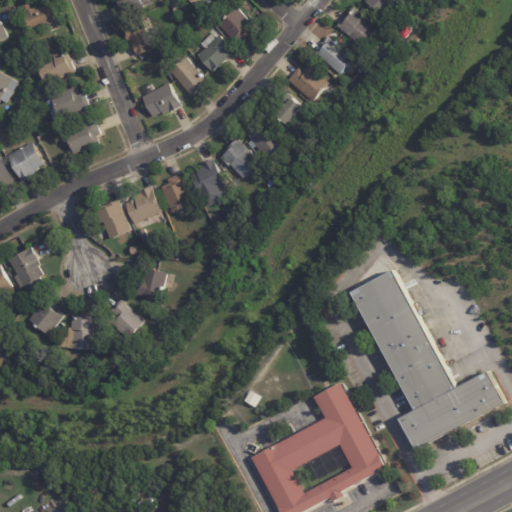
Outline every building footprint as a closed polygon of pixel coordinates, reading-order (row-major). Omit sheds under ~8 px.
[(142,0),(145,7),(126,15),(120,1),(122,0),(142,0)] [(218,0),(214,2),(212,0),(196,8),(192,0),(218,0)] [(397,0),(384,16),(367,2),(368,0),(397,0)] [(56,24),(33,34),(22,8),(34,3),(36,8),(53,2),(61,22),(56,24)] [(361,12),(367,18),(365,20),(379,32),(365,49),(339,27),(356,8),(361,12)] [(249,37),(239,46),(221,26),(239,9),(257,28),(250,35),(248,33),(247,34),(249,37)] [(0,13),(10,39),(0,43),(0,13)] [(149,35),(156,50),(138,57),(131,41),(129,42),(126,35),(127,34),(125,29),(143,21),(149,35)] [(409,27),(414,32),(408,40),(402,35),(409,27)] [(185,45),(181,39),(186,35),(190,41),(185,45)] [(223,37),(237,53),(226,62),(227,63),(215,74),(199,56),(207,49),(203,44),(213,35),(217,40),(222,36),(223,37)] [(343,76),(318,54),(331,38),(356,60),(343,76)] [(380,46),(389,55),(384,61),(374,53),(380,46)] [(73,62),(78,74),(48,87),(39,65),(56,58),(55,56),(69,50),(73,62)] [(203,91),(200,93),(199,92),(193,97),(172,72),(188,58),(210,85),(203,91)] [(331,85),(316,103),(291,81),(302,69),(305,72),(310,66),(332,84),(331,85)] [(15,93),(9,90),(0,106),(0,72),(20,84),(15,93)] [(183,108),(172,114),(172,112),(166,116),(165,113),(156,118),(145,98),(171,84),(183,106),(184,106),(184,107),(183,108)] [(81,93),(81,94),(78,95),(79,97),(86,94),(92,108),(62,120),(61,118),(55,121),(48,102),(54,100),(53,98),(78,87),(81,93)] [(296,100),(306,109),(303,112),(307,116),(296,129),(292,126),(290,128),(280,119),(289,108),(282,102),(289,93),(296,99),(296,100)] [(98,122),(103,135),(99,137),(102,145),(76,156),(68,135),(89,126),(88,123),(97,120),(98,122)] [(248,135),(268,120),(293,153),(274,168),(258,147),(255,150),(250,144),(253,141),(248,135)] [(245,180),(233,167),(231,169),(223,159),(227,156),(225,154),(240,140),(262,166),(245,180)] [(35,175),(34,175),(35,177),(24,183),(10,157),(22,150),(21,149),(25,147),(26,148),(34,143),(46,165),(40,169),(41,171),(35,175)] [(17,187),(0,198),(0,158),(1,158),(18,187),(17,187)] [(230,185),(223,188),(229,198),(211,208),(195,176),(200,173),(198,171),(205,167),(204,166),(216,160),(230,185)] [(189,209),(174,215),(164,188),(172,185),(170,180),(185,174),(197,206),(189,209)] [(163,209),(165,213),(137,225),(128,204),(136,200),(138,200),(136,196),(142,194),(142,192),(154,187),(163,209)] [(110,205),(121,201),(134,231),(113,240),(101,213),(111,209),(109,206),(110,205)] [(35,249),(40,259),(39,260),(42,266),(40,267),(49,282),(26,296),(16,277),(19,276),(11,262),(34,248),(35,249)] [(14,288),(0,296),(0,264),(2,267),(1,267),(14,288)] [(410,415),(424,445),(511,401),(511,390),(498,365),(466,383),(407,266),(362,290),(423,410),(410,415)] [(168,281),(165,289),(167,290),(166,294),(164,293),(162,303),(143,297),(143,298),(139,296),(142,287),(143,287),(149,269),(170,275),(168,281)] [(48,300),(58,308),(57,310),(66,317),(50,337),(41,330),(40,332),(37,330),(39,328),(30,321),(48,300)] [(148,323),(131,341),(111,322),(116,317),(119,319),(120,318),(113,312),(124,301),(148,323)] [(84,317),(99,318),(96,352),(69,349),(70,329),(73,330),(74,316),(84,317)] [(261,457),(289,511),(305,511),(392,463),(349,380),(322,396),(330,415),(261,457)]
